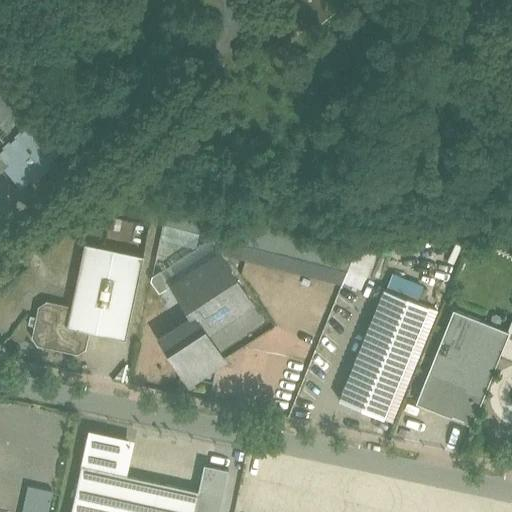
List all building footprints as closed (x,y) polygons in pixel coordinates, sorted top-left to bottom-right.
[(344,5),(341,0),(286,0),(303,29),(344,5)] [(32,122),(0,86),(0,119),(6,120),(19,134),(32,122)] [(57,149),(32,122),(19,134),(18,135),(19,135),(15,136),(9,141),(8,145),(0,151),(0,166),(5,162),(22,180),(33,170),(36,173),(48,162),(46,159),(57,149)] [(173,284),(221,252),(342,284),(352,247),(169,198),(163,220),(209,232),(208,237),(152,272),(151,278),(160,292),(173,284)] [(145,254),(86,242),(72,306),(68,325),(89,330),(127,338),(145,254)] [(221,252),(173,284),(193,314),(197,312),(209,331),(254,302),(221,252)] [(385,287),(340,398),(385,416),(430,305),(385,287)] [(72,306),(48,301),(41,306),(39,316),(32,314),(30,323),(37,325),(35,335),(40,342),(79,350),(86,346),(89,330),(68,325),(72,306)] [(264,317),(254,302),(209,331),(220,346),(264,317)] [(510,329),(454,307),(417,401),(473,423),(502,351),(510,330),(510,329)] [(193,314),(160,336),(184,374),(193,368),(212,355),(221,349),(220,346),(209,331),(197,312),(193,314)] [(511,323),(510,329),(510,330),(502,351),(511,355),(511,323)] [(218,364),(212,355),(193,368),(199,376),(215,380),(218,364)] [(195,511),(200,490),(122,473),(125,460),(125,459),(126,453),(119,441),(112,440),(88,435),(89,434),(88,434),(81,464),(82,464),(82,465),(72,511),(195,511)] [(206,459),(200,490),(195,511),(219,511),(230,464),(206,459)] [(29,483),(23,511),(50,511),(55,488),(29,483)]
